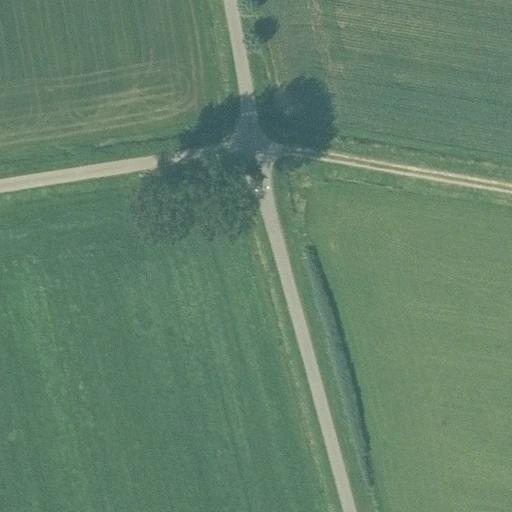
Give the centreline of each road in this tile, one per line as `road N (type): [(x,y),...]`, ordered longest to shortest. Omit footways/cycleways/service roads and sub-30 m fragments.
road 1 (unclassified): [(348,511),(252,150)]
road 2 (track): [(511,188),(252,150)]
road 3 (unclassified): [(0,186),(252,150)]
road 4 (unclassified): [(252,150),(227,0)]
